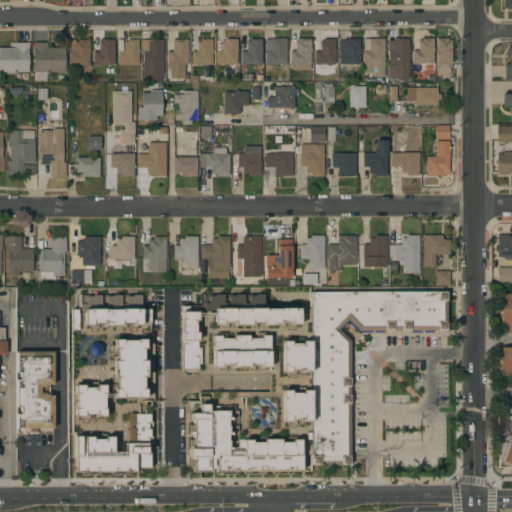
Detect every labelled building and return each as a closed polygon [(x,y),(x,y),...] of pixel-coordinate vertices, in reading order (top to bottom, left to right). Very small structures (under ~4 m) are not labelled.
[(511,8),(502,8),(502,0),(511,0),(511,8)] [(166,38),(177,38),(177,39),(187,39),(187,49),(188,49),(188,52),(187,52),(187,65),(184,65),(184,78),(170,78),(169,69),(166,69),(166,38)] [(359,48),(360,48),(360,51),(359,51),(359,71),(346,71),(346,73),(340,73),(340,71),(339,71),(339,64),(338,64),(338,40),(344,40),(344,39),(348,39),(348,38),(359,38),(359,48)] [(384,77),(375,77),(375,72),(364,73),(364,64),(363,64),(363,39),(368,39),(368,38),(383,38),(383,48),(384,48),(384,51),(383,51),(384,77)] [(408,78),(407,78),(407,81),(398,81),(398,79),(388,79),(387,51),(387,38),(408,38),(408,48),(409,48),(409,51),(408,51),(408,78)] [(433,71),(412,71),(412,50),(418,50),(418,40),(421,40),(421,38),(432,38),(433,48),(433,50),(433,71)] [(436,51),(435,51),(435,48),(436,48),(436,38),(447,38),(447,40),(451,40),(451,63),(449,63),(449,76),(436,76),(436,51)] [(68,65),(68,40),(89,39),(89,49),(90,49),(90,52),(89,52),(89,65),(68,65)] [(92,65),(92,40),(99,40),(99,39),(113,39),(113,49),(114,49),(114,52),(113,52),(113,65),(92,65)] [(138,49),(139,49),(139,52),(138,52),(138,65),(117,65),(117,51),(123,51),(123,41),(127,41),(127,39),(138,39),(138,49)] [(163,75),(161,75),(161,79),(143,79),(143,75),(142,75),(142,52),(140,52),(140,40),(163,39),(163,75)] [(191,65),(191,51),(197,51),(196,41),(200,41),(200,39),(211,39),(212,48),(212,52),(211,52),(212,65),(191,65)] [(216,65),(216,51),(221,51),(221,41),(225,41),(225,39),(236,39),(236,49),(237,49),(237,52),(236,52),(236,65),(216,65)] [(240,65),(240,51),(246,51),(246,41),(250,41),(250,39),(261,39),(261,49),(262,49),(262,51),(261,51),(261,64),(240,65)] [(285,65),(265,64),(265,39),(270,39),(286,39),(285,65)] [(290,70),(290,64),(289,64),(289,51),(295,51),(295,41),(299,41),(299,39),(310,39),(310,48),(311,48),(311,52),(310,52),(310,65),(309,65),(309,70),(290,70)] [(314,64),(314,51),(320,51),(320,41),(323,41),(323,39),(335,39),(334,49),(335,49),(335,51),(334,64),(314,64)] [(29,42),(29,49),(28,49),(28,72),(0,72),(0,48),(10,48),(10,42),(29,42)] [(32,72),(32,42),(46,42),(46,48),(65,48),(65,72),(32,72)] [(511,47),(507,47),(507,64),(503,64),(503,79),(511,78),(511,47)] [(197,120),(190,120),(190,125),(180,124),(180,120),(174,120),(174,109),(177,109),(177,103),(172,103),(173,94),(181,94),(181,90),(191,90),(191,83),(198,83),(198,91),(197,91),(197,120)] [(323,84),(330,84),(330,87),(333,86),(333,105),(326,105),(326,112),(324,112),(323,84)] [(273,97),(273,87),(289,87),(289,85),(293,85),(293,87),(293,89),(298,89),(298,94),(293,94),(293,107),(293,109),(289,109),(289,107),(278,107),(278,108),(266,108),(266,97),(273,97)] [(321,101),(313,101),(314,85),(321,85),(321,101)] [(364,107),(357,107),(357,109),(353,109),(353,107),(348,107),(348,86),(349,86),(349,85),(353,85),(353,86),(364,86),(364,107)] [(437,87),(437,94),(440,94),(440,99),(436,99),(436,104),(415,104),(413,104),(413,101),(405,101),(405,87),(437,87)] [(161,116),(156,116),(156,120),(137,120),(137,107),(141,107),(141,93),(150,93),(149,90),(161,90),(161,116)] [(223,92),(234,92),(234,90),(238,90),(238,92),(247,92),(247,106),(239,106),(239,114),(233,114),(233,116),(230,116),(230,114),(223,114),(223,92)] [(130,122),(133,122),(133,144),(119,144),(119,130),(124,130),(124,124),(111,124),(111,91),(130,91),(130,122)] [(511,124),(510,124),(510,123),(509,123),(509,106),(502,106),(502,94),(511,94),(511,124)] [(38,130),(39,130),(39,125),(52,125),(52,128),(63,128),(62,162),(65,162),(65,177),(49,177),(49,165),(38,165),(38,130)] [(448,125),(448,139),(435,139),(434,125),(448,125)] [(210,139),(199,138),(200,126),(210,127),(210,139)] [(511,126),(511,142),(496,142),(496,126),(511,126)] [(68,127),(79,127),(79,138),(68,138),(68,127)] [(324,127),(324,142),(309,142),(308,133),(299,134),(299,127),(324,127)] [(19,175),(19,176),(13,176),(13,175),(7,175),(7,161),(10,161),(10,130),(33,131),(33,139),(34,139),(34,157),(35,157),(35,163),(23,163),(23,165),(35,165),(35,175),(19,175)] [(198,147),(184,147),(184,142),(183,142),(183,137),(184,137),(184,131),(198,131),(198,147)] [(87,137),(100,136),(100,150),(88,151),(87,137)] [(386,176),(373,176),(373,173),(368,173),(368,168),(364,168),(364,167),(362,167),(362,153),(368,153),(368,152),(374,152),(374,140),(387,140),(386,176)] [(449,159),(448,159),(448,174),(441,174),(441,175),(426,175),(425,156),(435,156),(435,141),(448,141),(449,159)] [(165,176),(152,176),(152,174),(147,174),(147,167),(136,167),(136,154),(147,154),(147,143),(165,142),(165,176)] [(323,176),(310,176),(310,173),(305,173),(305,167),(299,167),(299,153),(300,153),(300,144),(323,144),(323,176)] [(260,176),(247,176),(247,174),(242,174),(242,167),(236,167),(236,154),(242,154),(242,153),(243,153),(243,146),(260,146),(260,176)] [(228,176),(216,176),(216,174),(210,174),(210,167),(199,167),(199,154),(210,154),(210,153),(213,153),(213,148),(226,148),(226,153),(229,153),(228,176)] [(418,175),(405,175),(405,173),(400,173),(400,166),(389,166),(389,153),(400,153),(400,152),(418,152),(418,175)] [(511,173),(507,173),(507,175),(497,175),(497,153),(503,153),(503,152),(511,152),(511,173)] [(133,177),(120,177),(120,174),(115,174),(115,168),(109,168),(109,154),(115,154),(115,153),(133,153),(133,177)] [(189,157),(189,153),(195,153),(195,157),(196,157),(196,176),(178,176),(178,172),(173,172),(173,157),(189,157)] [(292,176),(274,176),(274,173),(274,167),(265,167),(265,153),(274,153),(292,153),(292,176)] [(355,175),(342,175),(342,173),(337,173),(337,167),(331,167),(331,153),(355,153),(355,175)] [(99,157),(99,177),(83,177),(83,173),(81,173),(75,173),(75,157),(99,157)] [(386,267),(357,267),(357,245),(362,245),(362,244),(368,244),(368,238),(374,238),(374,235),(386,235),(386,267)] [(418,272),(403,272),(403,266),(402,266),(402,258),(394,258),(389,258),(389,245),(394,245),(394,244),(400,244),(400,238),(405,238),(405,235),(418,235),(418,272)] [(422,235),(441,235),(441,238),(443,238),(443,239),(449,239),(449,254),(434,254),(434,267),(422,267),(422,235)] [(497,235),(508,235),(508,236),(510,236),(510,238),(511,238),(511,264),(511,283),(497,283),(497,267),(498,267),(498,263),(503,263),(503,257),(501,257),(501,262),(495,262),(495,256),(497,256),(497,235)] [(32,271),(19,271),(19,276),(7,276),(7,251),(6,251),(6,236),(20,236),(20,248),(32,248),(32,271)] [(66,236),(66,251),(64,251),(64,276),(54,276),(54,280),(39,280),(36,280),(36,271),(38,271),(38,249),(50,249),(50,236),(66,236)] [(99,265),(81,265),(81,257),(78,257),(78,256),(76,256),(76,241),(82,241),(82,240),(83,240),(83,236),(99,237),(99,265)] [(133,259),(109,259),(109,245),(115,245),(115,239),(120,239),(120,237),(133,236),(133,259)] [(165,272),(151,272),(151,271),(147,271),(147,259),(142,259),(142,245),(147,245),(147,239),(152,239),(152,236),(165,236),(165,272)] [(197,269),(196,269),(196,275),(191,275),(191,268),(185,268),(185,262),(184,262),(184,261),(182,261),(182,259),(173,259),(173,245),(179,245),(179,239),(184,239),(184,236),(197,236),(197,269)] [(229,269),(228,269),(228,278),(207,278),(207,259),(200,259),(200,245),(210,245),(210,238),(216,238),(216,236),(229,236),(229,269)] [(236,259),(236,245),(242,245),(242,238),(247,238),(247,236),(260,236),(260,259),(236,259)] [(323,284),(302,285),(302,274),(316,274),(316,269),(311,269),(311,263),(309,263),(309,259),(299,259),(299,245),(305,245),(305,238),(310,238),(310,236),(323,236),(323,284)] [(326,245),(337,244),(337,236),(355,236),(355,243),(356,243),(356,257),(355,257),(355,265),(340,265),(340,271),(332,271),(332,274),(328,274),(328,264),(326,264),(326,245)] [(291,278),(265,278),(265,255),(277,255),(277,239),(291,239),(291,278)] [(90,270),(91,283),(71,284),(70,270),(90,270)] [(449,271),(449,285),(435,285),(435,271),(449,271)] [(310,292),(446,291),(446,332),(360,332),(348,321),(339,329),(350,341),(350,468),(310,467),(310,292)] [(511,293),(511,333),(501,333),(501,323),(500,323),(500,318),(499,318),(499,300),(500,300),(500,294),(511,293)] [(110,309),(149,310),(149,328),(106,327),(106,331),(91,330),(91,327),(87,327),(87,331),(71,331),(71,309),(90,309),(90,308),(110,309)] [(213,309),(299,309),(299,327),(213,327),(213,309)] [(181,312),(197,312),(197,314),(200,314),(200,328),(202,328),(202,336),(197,336),(197,347),(199,347),(199,364),(197,364),(197,371),(180,371),(181,312)] [(211,369),(211,335),(221,335),(221,338),(232,338),(232,335),(248,335),(248,338),(259,338),(259,335),(267,336),(267,370),(211,369)] [(143,358),(139,358),(139,361),(145,361),(145,374),(147,374),(147,398),(121,398),(121,396),(113,396),(113,390),(118,390),(118,388),(116,388),(116,378),(113,378),(113,369),(113,360),(118,360),(118,358),(116,358),(116,350),(113,349),(113,340),(119,340),(119,341),(136,341),(136,339),(144,339),(144,346),(139,346),(139,349),(143,349),(143,358)] [(281,341),(291,341),(291,344),(300,344),(300,341),(310,342),(309,375),(301,375),(301,372),(291,371),(291,374),(280,374),(281,341)] [(511,376),(499,376),(499,370),(499,353),(499,348),(511,348),(511,376)] [(53,351),(53,384),(48,384),(48,386),(45,386),(45,387),(40,387),(40,393),(45,393),(45,394),(47,394),(47,395),(53,395),(53,429),(36,429),(36,428),(30,428),(30,429),(20,429),(20,428),(16,428),(16,414),(20,414),(20,407),(16,407),(16,379),(20,379),(20,372),(16,372),(16,351),(53,351)] [(103,420),(91,420),(91,419),(84,419),(84,417),(75,417),(74,385),(83,385),(83,388),(95,388),(95,385),(103,385),(103,420)] [(281,390),(290,390),(290,393),(301,393),(301,390),(310,390),(310,423),(303,423),(303,425),(297,425),(297,421),(291,420),(291,424),(281,424),(281,390)] [(301,473),(192,473),(192,460),(188,460),(188,448),(191,448),(191,435),(188,435),(188,412),(196,412),(196,405),(208,405),(208,411),(238,411),(238,439),(300,439),(300,456),(301,456),(301,473)] [(150,414),(150,424),(148,424),(148,428),(149,428),(150,443),(134,443),(134,414),(150,414)] [(497,416),(511,416),(511,468),(497,468),(497,416)] [(101,470),(89,470),(89,469),(75,469),(74,436),(81,436),(81,439),(83,439),(83,436),(93,436),(93,439),(103,439),(103,436),(112,436),(112,452),(123,452),(123,445),(147,444),(147,453),(150,453),(150,471),(135,471),(135,468),(124,469),(124,470),(101,470)]
